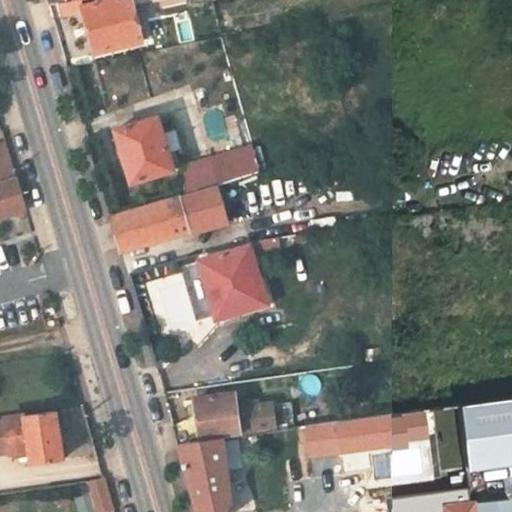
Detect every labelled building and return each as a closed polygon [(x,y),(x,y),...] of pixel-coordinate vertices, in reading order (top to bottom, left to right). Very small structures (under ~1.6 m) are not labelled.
[(79,0),(75,1),(66,2),(60,3),(62,15),(84,12),(83,7),(80,0),(79,0)] [(133,4),(131,0),(112,0),(83,7),(84,12),(95,55),(143,42),(133,4)] [(221,62),(235,59),(230,36),(216,39),(221,62)] [(237,79),(267,74),(264,60),(235,65),(237,79)] [(159,118),(117,130),(133,184),(175,171),(159,118)] [(5,143),(0,144),(0,181),(15,177),(5,143)] [(253,146),(210,159),(218,186),(219,186),(261,174),(253,146)] [(191,194),(218,186),(210,159),(183,167),(191,194)] [(0,218),(25,210),(15,177),(0,181),(0,218)] [(172,239),(188,234),(192,233),(193,235),(230,224),(219,186),(218,186),(191,194),(188,195),(182,197),(172,200),(112,217),(122,254),(172,239)] [(250,246),(199,261),(218,321),(267,306),(250,246)] [(223,438),(273,431),(269,402),(236,407),(234,393),(194,399),(196,416),(191,417),(192,424),(184,426),(187,443),(223,438)] [(58,412),(0,420),(0,454),(32,449),(35,464),(64,460),(58,412)] [(173,425),(178,444),(187,443),(184,426),(192,424),(191,417),(188,418),(173,425)] [(420,419),(381,421),(383,472),(423,470),(420,419)] [(462,432),(470,492),(487,490),(479,430),(462,432)] [(178,444),(188,479),(198,511),(232,511),(223,438),(187,443),(178,444)] [(103,511),(113,510),(104,479),(87,481),(96,511),(103,511)] [(471,502),(472,511),(509,511),(508,498),(471,502)] [(445,511),(472,511),(471,502),(444,505),(445,511)]
